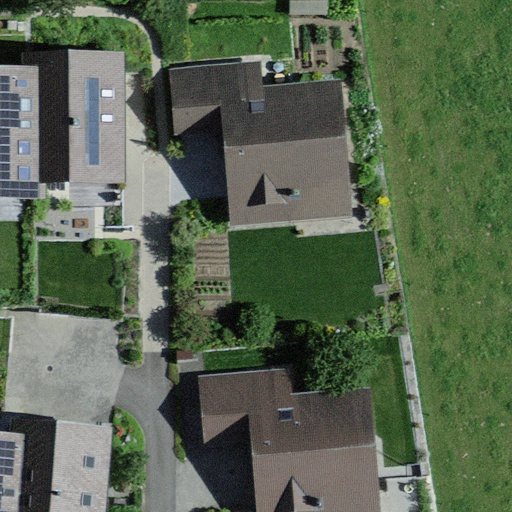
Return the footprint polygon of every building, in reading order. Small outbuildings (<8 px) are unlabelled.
[(112,65),(31,65),(31,80),(33,80),(33,175),(35,175),(80,175),(80,160),(113,160),(112,65)] [(294,211),(293,201),(338,198),(330,95),(249,102),(246,70),(176,76),(181,130),(234,126),(241,216),(294,211)] [(0,189),(35,190),(35,175),(33,175),(33,80),(31,80),(0,80),(0,189)] [(322,511),(322,509),(367,505),(358,403),(278,410),(275,377),(205,383),(209,438),(262,433),(268,511),(322,511)] [(93,511),(100,439),(18,433),(17,447),(19,448),(13,511),(93,511)] [(0,511),(13,511),(19,448),(17,447),(0,446),(0,511)]
